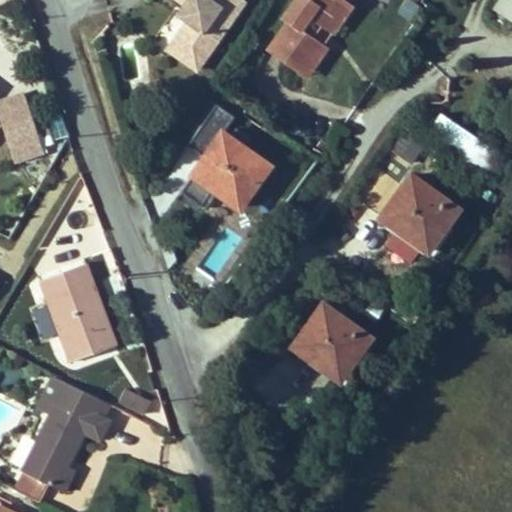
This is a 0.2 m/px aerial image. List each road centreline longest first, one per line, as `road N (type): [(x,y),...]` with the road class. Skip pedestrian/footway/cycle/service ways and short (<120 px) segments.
road 1 (residential): [(177,358),(229,335),(382,115),(431,74)]
road 2 (residential): [(177,358),(51,9)]
road 3 (residential): [(228,511),(177,358)]
